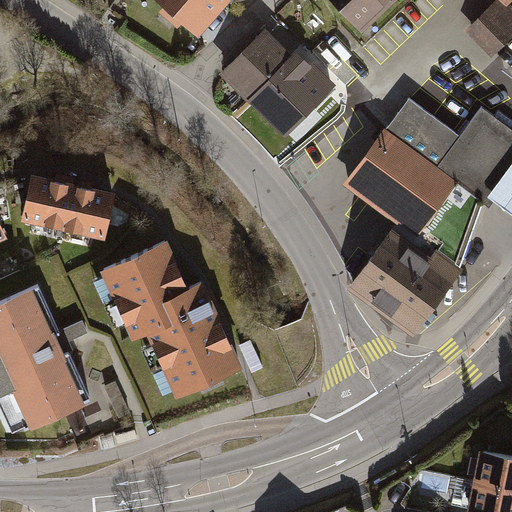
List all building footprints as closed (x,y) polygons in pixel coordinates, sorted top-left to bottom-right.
[(161,0),(199,32),(227,0),(161,0)] [(404,0),(335,0),(369,34),(404,0)] [(511,12),(507,7),(511,1),(511,0),(490,0),(495,4),(464,34),(489,59),(511,36),(511,12)] [(265,28),(220,72),(282,135),(330,87),(294,51),(291,54),(265,28)] [(511,162),(511,137),(479,112),(456,141),(408,103),(342,186),(413,241),(455,189),(482,210),(488,203),(483,199),(511,162)] [(511,162),(483,199),(488,203),(511,221),(511,162)] [(110,188),(28,171),(19,214),(100,231),(110,188)] [(352,283),(414,329),(459,270),(431,248),(426,255),(393,230),(352,283)] [(163,236),(98,265),(128,332),(143,325),(173,392),(239,362),(199,273),(183,280),(163,236)] [(29,278),(0,291),(0,386),(10,382),(27,418),(82,393),(29,278)] [(135,429),(116,435),(119,445),(138,439),(135,429)] [(511,511),(511,461),(472,454),(461,511),(511,511)]
